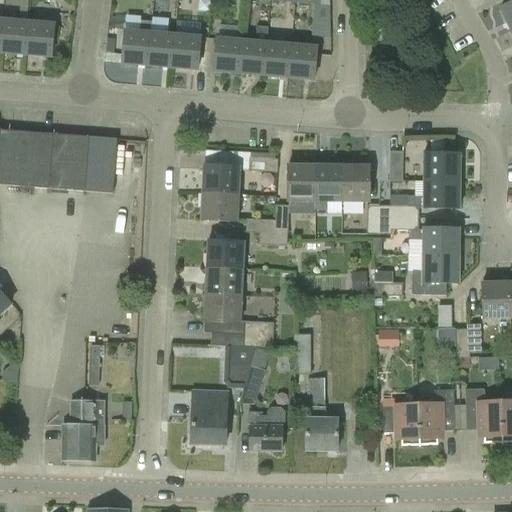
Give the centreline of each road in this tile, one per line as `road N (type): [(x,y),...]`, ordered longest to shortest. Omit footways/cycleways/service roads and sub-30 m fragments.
road 1 (residential): [(146,490),(161,106)]
road 2 (tertiary): [(511,489),(146,490)]
road 3 (residential): [(353,118),(161,106)]
road 4 (residential): [(503,122),(353,118)]
road 5 (tertiary): [(146,490),(0,484)]
road 6 (residential): [(503,122),(492,56),(457,0)]
